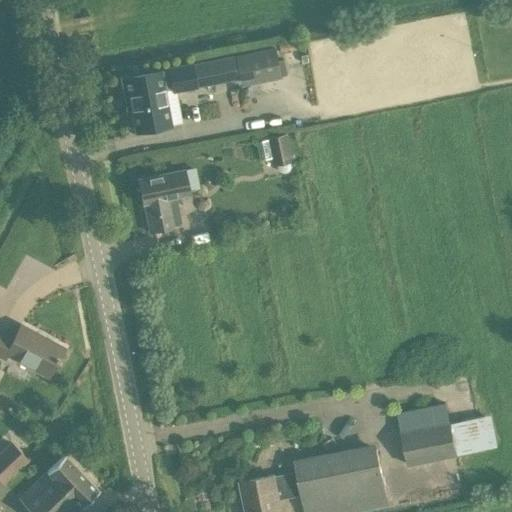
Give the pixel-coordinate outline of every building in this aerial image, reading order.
[(280,73),(275,48),(239,55),(244,80),(280,73)] [(159,70),(122,77),(126,100),(130,99),(136,127),(136,131),(138,131),(137,127),(168,121),(168,125),(170,125),(163,87),(172,85),(173,91),(196,87),(237,79),(233,56),(192,64),(169,68),(170,70),(160,72),(159,70)] [(287,133),(271,136),(277,165),(278,165),(279,167),(280,170),(283,172),(286,172),(289,171),(291,168),(292,164),(291,162),(292,162),(287,133)] [(184,169),(138,178),(143,202),(149,231),(176,226),(175,224),(179,224),(181,221),(175,195),(188,193),(188,190),(184,171),(184,169)] [(58,357),(63,347),(20,324),(14,337),(0,329),(0,356),(4,358),(6,354),(47,376),(56,359),(58,360),(60,358),(58,357)] [(435,405),(398,413),(402,433),(409,464),(489,447),(483,416),(450,422),(446,403),(435,405)] [(0,477),(5,482),(28,458),(11,441),(0,452),(0,477)] [(306,511),(350,511),(389,504),(377,448),(296,465),(298,472),(275,477),(274,475),(241,482),(246,511),(281,511),(279,498),(302,493),(306,511)] [(33,511),(76,511),(100,490),(65,454),(20,497),(33,511)]
